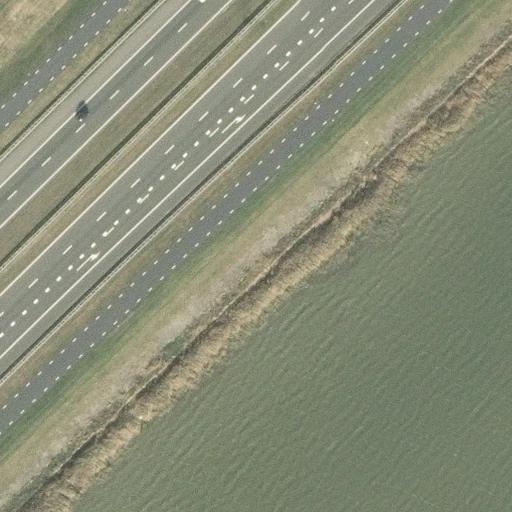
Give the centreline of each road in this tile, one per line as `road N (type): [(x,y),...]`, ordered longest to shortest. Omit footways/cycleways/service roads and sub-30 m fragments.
road 1 (unclassified): [(0,421),(439,0)]
road 2 (motorway): [(0,319),(323,0)]
road 3 (motorway): [(209,0),(0,207)]
road 4 (unclassified): [(0,112),(112,0)]
